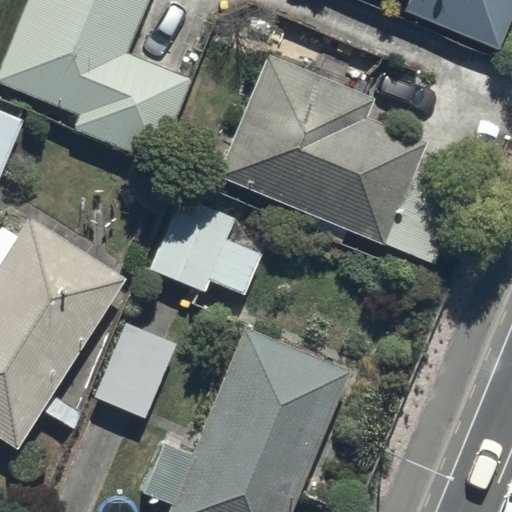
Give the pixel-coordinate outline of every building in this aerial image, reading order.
[(20,0),(0,50),(0,85),(71,115),(67,126),(153,162),(187,80),(121,52),(143,0),(20,0)] [(401,0),(398,9),(490,46),(509,0),(401,0)] [(458,183),(410,162),(419,143),(357,116),(365,98),(259,53),(208,172),(263,194),(426,259),(458,183)] [(0,163),(18,119),(0,111),(0,163)] [(174,192),(142,266),(199,290),(204,280),(239,294),(256,254),(218,238),(228,215),(174,192)] [(119,276),(22,214),(10,234),(0,227),(0,440),(10,447),(119,276)] [(175,334),(123,312),(83,400),(139,423),(175,334)] [(284,511),(342,367),(236,327),(188,451),(156,439),(135,494),(160,504),(156,511),(284,511)]
